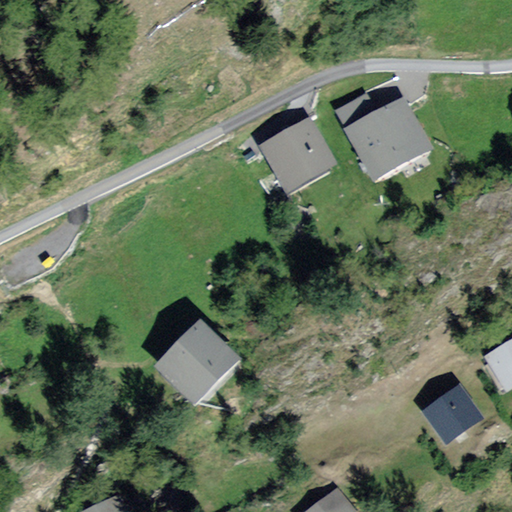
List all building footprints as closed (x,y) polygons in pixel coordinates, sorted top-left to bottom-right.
[(378,107),(404,97),(398,79),(371,90),(378,107)] [(364,92),(333,110),(371,177),(425,147),(399,100),(376,113),(364,92)] [(305,117),(256,144),(282,191),(331,163),(305,117)] [(193,327),(157,365),(193,399),(229,361),(193,327)] [(511,333),(475,356),(501,398),(511,391),(511,333)] [(455,382),(418,410),(446,448),(483,420),(455,382)] [(356,511),(335,485),(300,511),(356,511)] [(122,511),(113,493),(74,511),(122,511)]
